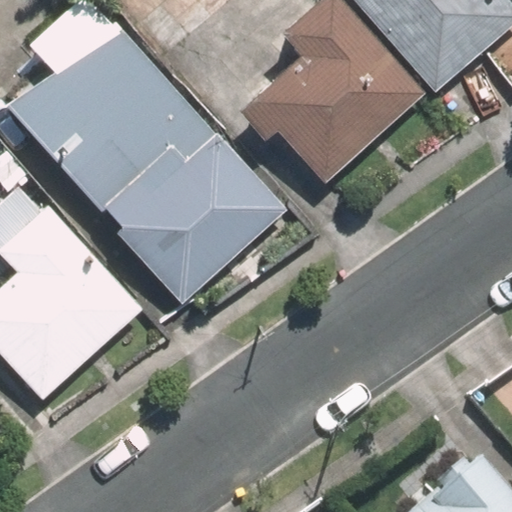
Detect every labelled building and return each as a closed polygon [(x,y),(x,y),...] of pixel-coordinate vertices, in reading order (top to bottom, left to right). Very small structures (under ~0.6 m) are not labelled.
[(320,0),(301,16),(322,43),(255,96),(278,125),(290,115),(334,170),(434,91),(360,0),(320,0)] [(511,0),(386,0),(452,78),(511,28),(511,0)] [(194,295),(295,203),(131,26),(31,117),(194,295)] [(0,291),(0,331),(50,389),(156,299),(64,193),(16,234),(38,259),(0,291)] [(511,511),(511,478),(488,453),(424,511),(511,511)]
